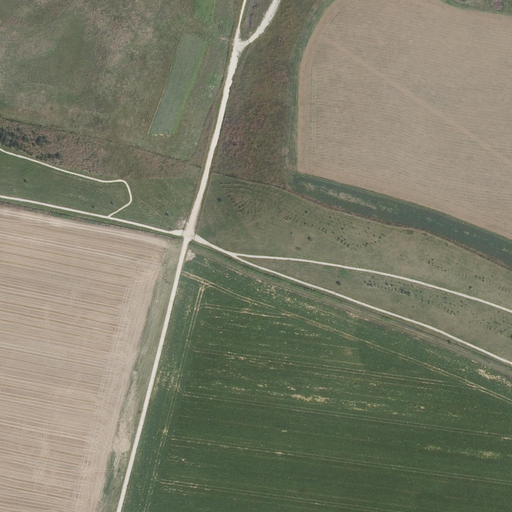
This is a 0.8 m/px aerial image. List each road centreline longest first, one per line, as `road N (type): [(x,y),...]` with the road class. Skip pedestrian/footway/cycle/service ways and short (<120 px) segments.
road 1 (track): [(366,243),(279,211),(269,187),(270,45),(242,14)]
road 2 (track): [(130,0),(91,83),(0,80)]
